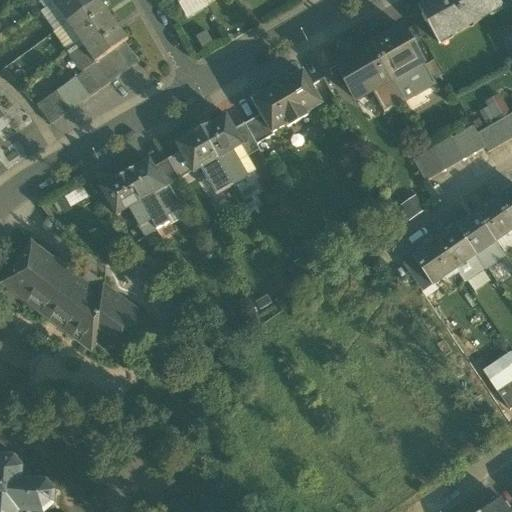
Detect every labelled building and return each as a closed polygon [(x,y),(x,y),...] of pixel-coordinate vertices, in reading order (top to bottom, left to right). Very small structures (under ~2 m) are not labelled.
[(49,0),(37,0),(45,11),(53,6),(49,0)] [(100,2),(98,0),(61,0),(53,6),(67,25),(100,2)] [(208,6),(204,0),(187,0),(179,5),(187,20),(209,8),(208,6)] [(434,0),(419,9),(439,45),(440,45),(440,44),(451,37),(452,38),(490,16),(489,15),(502,8),(502,9),(503,9),(498,0),(434,0)] [(113,21),(100,2),(67,25),(81,45),(113,21)] [(53,6),(45,11),(40,14),(54,34),(67,25),(53,6)] [(113,21),(81,45),(96,65),(105,58),(115,51),(125,44),(128,42),(113,21)] [(67,25),(54,34),(68,54),(70,53),(81,45),(67,25)] [(372,47),(392,82),(424,64),(404,29),(372,47)] [(214,44),(207,32),(195,38),(202,51),(214,44)] [(125,44),(115,51),(129,71),(139,64),(125,44)] [(86,72),(96,65),(81,45),(70,53),(84,73),(86,72)] [(356,103),(373,93),(392,82),(372,47),(336,67),(356,103)] [(115,51),(105,58),(120,77),(129,71),(115,51)] [(105,58),(96,65),(110,84),(120,77),(105,58)] [(435,61),(425,67),(434,82),(444,76),(435,61)] [(425,67),(424,64),(392,82),(400,95),(412,89),(416,96),(435,85),(434,82),(425,67)] [(96,65),(86,72),(100,91),(110,84),(96,65)] [(84,73),(76,79),(90,99),(100,91),(86,72),(84,73)] [(271,131),(273,134),(283,128),(289,129),(308,117),(311,112),(321,106),(310,87),(307,82),(307,79),(304,75),(301,75),(297,77),(296,79),(289,83),(287,78),(286,77),(284,75),(274,81),(274,83),(275,85),(277,90),(261,99),(259,99),(256,101),(254,104),(255,108),(258,110),(262,116),(271,131)] [(76,79),(66,86),(80,105),(90,99),(76,79)] [(400,95),(392,82),(373,93),(384,114),(404,103),(400,95)] [(66,86),(57,93),(71,112),(80,105),(66,86)] [(400,95),(404,103),(416,96),(412,89),(400,95)] [(57,93),(47,100),(61,119),(71,112),(57,93)] [(511,116),(499,95),(485,104),(496,124),(511,116)] [(51,127),(61,119),(47,100),(37,107),(51,127)] [(496,124),(477,136),(486,150),(488,155),(511,141),(511,115),(511,116),(496,124)] [(262,116),(244,125),(257,147),(274,138),(273,134),(271,131),(262,116)] [(202,133),(218,160),(230,154),(244,179),(245,179),(256,172),(248,159),(245,154),(247,153),(244,147),(235,131),(227,118),(211,126),(202,132),(202,133)] [(208,121),(199,127),(202,132),(211,126),(208,121)] [(247,153),(257,147),(244,125),(235,131),(244,147),(247,153)] [(202,133),(202,132),(199,127),(190,132),(193,138),(202,133)] [(444,173),(486,150),(477,136),(473,128),(452,140),(432,151),(444,173)] [(194,174),(201,170),(218,160),(202,133),(193,138),(178,146),(182,153),(193,173),(194,174)] [(260,152),(257,147),(247,153),(245,154),(248,159),(260,152)] [(425,184),(444,173),(432,151),(413,162),(425,184)] [(182,153),(168,161),(179,181),(193,173),(182,153)] [(246,181),(245,179),(244,179),(230,154),(218,160),(234,188),(246,181)] [(234,188),(218,160),(201,170),(217,198),(234,188)] [(165,189),(179,181),(168,161),(154,169),(165,189)] [(126,176),(141,204),(153,197),(166,190),(165,189),(154,169),(150,162),(126,176)] [(117,218),(130,211),(141,204),(126,176),(101,190),(117,218)] [(279,185),(270,190),(281,210),(290,205),(279,185)] [(82,188),(64,198),(71,210),(89,199),(82,188)] [(178,210),(166,190),(153,197),(165,217),(178,210)] [(511,190),(496,202),(511,224),(511,190)] [(403,222),(388,196),(379,201),(394,227),(403,222)] [(416,196),(398,208),(409,224),(426,212),(416,196)] [(165,217),(153,197),(141,204),(158,232),(169,226),(165,217)] [(511,224),(496,202),(476,215),(496,243),(511,232),(511,224)] [(158,232),(141,204),(130,211),(146,239),(158,232)] [(184,220),(178,210),(165,217),(169,226),(171,228),(184,220)] [(504,256),(496,243),(476,215),(456,229),(479,262),(484,270),(486,269),(504,256)] [(169,226),(158,232),(163,241),(175,234),(171,228),(169,226)] [(456,229),(437,243),(456,271),(464,284),(467,282),(483,271),(484,270),(479,262),(456,229)] [(511,232),(496,243),(505,255),(511,250),(511,232)] [(434,286),(456,271),(437,243),(413,259),(430,284),(432,287),(434,286)] [(97,345),(120,362),(149,322),(104,288),(98,296),(81,282),(32,245),(3,285),(70,336),(76,329),(97,345)] [(322,274),(311,254),(292,264),(304,284),(322,274)] [(511,273),(511,266),(504,256),(486,269),(497,284),(511,273)] [(413,259),(403,266),(416,286),(420,291),(430,284),(413,259)] [(491,283),(483,271),(467,282),(475,294),(491,283)] [(98,296),(104,288),(87,274),(81,282),(98,296)] [(439,292),(434,286),(432,287),(430,284),(420,291),(426,300),(439,292)] [(76,329),(70,336),(91,352),(97,345),(76,329)] [(510,412),(511,410),(511,393),(506,386),(497,393),(510,412)] [(102,404),(116,412),(121,404),(107,396),(102,404)] [(56,511),(57,511),(59,510),(55,508),(56,497),(60,496),(59,494),(55,495),(48,487),(50,483),(48,482),(46,486),(36,485),(36,480),(33,480),(33,484),(30,484),(31,483),(28,481),(29,476),(31,475),(30,473),(28,474),(25,472),(27,472),(27,469),(23,471),(16,462),(18,459),(15,457),(14,461),(3,460),(2,456),(0,456),(0,459),(0,461),(0,511),(56,511)] [(508,511),(501,502),(486,511),(508,511)]
